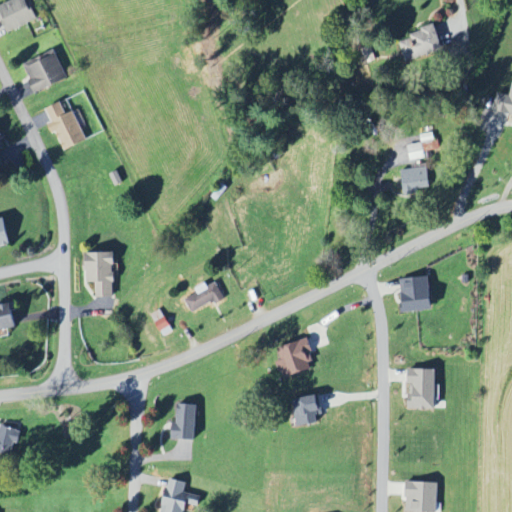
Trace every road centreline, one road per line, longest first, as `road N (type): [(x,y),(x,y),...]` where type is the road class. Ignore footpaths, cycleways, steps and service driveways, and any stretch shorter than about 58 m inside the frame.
road 1 (residential): [(511,199),(437,225),(171,365),(84,387),(0,394)]
road 2 (residential): [(60,387),(62,264),(49,191),(0,78)]
road 3 (residential): [(359,267),(379,305),(382,511)]
road 4 (residential): [(141,376),(130,511)]
